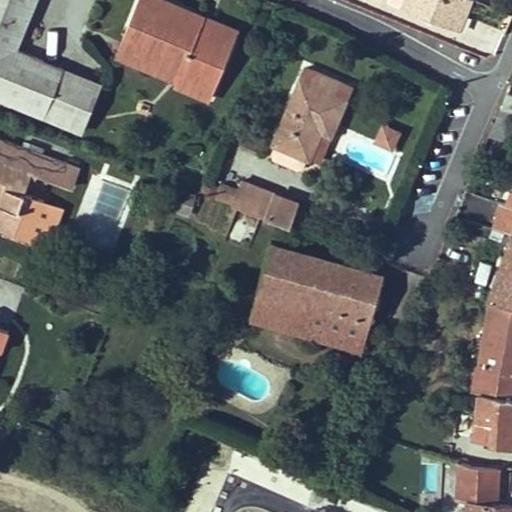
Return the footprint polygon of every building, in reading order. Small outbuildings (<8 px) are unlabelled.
[(0,0),(0,96),(45,115),(65,67),(16,49),(36,0),(0,0)] [(210,97),(234,40),(200,26),(204,17),(163,0),(138,0),(123,36),(184,61),(176,80),(175,82),(210,97)] [(455,12),(464,16),(470,0),(404,0),(402,8),(448,26),(455,12)] [(458,30),(464,16),(455,12),(448,26),(458,30)] [(238,31),(204,17),(200,26),(234,40),(238,31)] [(176,80),(184,61),(123,36),(116,55),(176,80)] [(65,67),(45,115),(83,131),(102,82),(65,67)] [(309,157),(321,129),(331,133),(351,85),(306,67),(275,143),(309,157)] [(511,93),(507,93),(500,107),(511,111),(511,93)] [(511,111),(500,107),(496,119),(511,125),(511,111)] [(511,125),(496,119),(489,136),(509,143),(511,135),(511,125)] [(379,141),(395,148),(402,132),(385,125),(379,141)] [(331,133),(321,129),(309,157),(320,162),(331,133)] [(0,228),(0,229),(28,240),(44,200),(24,192),(31,173),(70,187),(79,162),(69,157),(66,164),(4,141),(0,151),(0,198),(1,199),(0,201),(0,203),(8,207),(0,228)] [(266,217),(275,193),(242,181),(233,204),(266,217)] [(180,190),(172,208),(189,214),(197,196),(180,190)] [(299,202),(275,193),(266,217),(289,225),(299,202)] [(399,211),(404,198),(396,194),(390,207),(399,211)] [(62,207),(44,200),(28,240),(47,247),(62,207)] [(510,234),(511,234),(511,236),(489,299),(511,304),(511,206),(507,205),(501,203),(493,229),(504,232),(510,234)] [(504,232),(501,240),(507,243),(510,234),(504,232)] [(507,243),(486,298),(489,299),(511,236),(511,234),(510,234),(507,243)] [(370,322),(383,275),(271,244),(250,320),(270,325),(278,296),(370,322)] [(362,351),(370,322),(278,296),(270,325),(362,351)] [(511,304),(489,299),(486,329),(511,334),(511,304)] [(511,396),(511,334),(486,329),(481,366),(477,365),(472,390),(479,392),(511,396)] [(485,421),(483,440),(499,442),(511,443),(511,396),(479,392),(477,407),(476,420),(485,421)] [(474,438),(483,440),(485,421),(476,420),(474,438)] [(485,501),(486,493),(487,487),(470,485),(469,500),(485,501)] [(511,511),(511,503),(495,503),(496,494),(486,493),(485,501),(469,500),(467,511),(511,511)]
